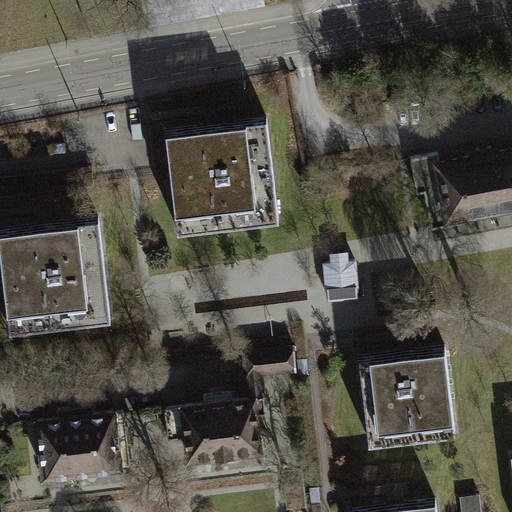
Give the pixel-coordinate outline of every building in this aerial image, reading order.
[(214,123),(167,129),(178,229),(279,217),(267,117),(214,123)] [(511,147),(493,151),(492,145),(477,148),(478,154),(441,160),(439,151),(412,156),(418,191),(425,190),(432,226),(462,221),(461,213),(511,204),(511,147)] [(93,165),(0,175),(0,195),(95,185),(93,165)] [(46,222),(0,227),(0,241),(10,328),(111,317),(99,216),(46,222)] [(326,262),(328,297),(339,297),(339,298),(348,298),(347,296),(359,295),(356,259),(348,259),(348,250),(332,251),(333,261),(326,262)] [(359,355),(370,441),(456,431),(446,345),(407,349),(359,355)] [(295,346),(246,351),(249,382),(263,380),(262,372),(297,368),(295,346)] [(167,406),(169,437),(187,435),(190,457),(261,449),(261,447),(264,446),(268,444),(269,442),(270,439),(269,433),(267,430),(265,429),(263,427),(258,428),(257,413),(266,411),(263,380),(249,382),(251,396),(233,398),(232,390),(205,394),(205,402),(167,406)] [(39,419),(45,473),(121,465),(121,464),(130,463),(125,410),(114,411),(114,410),(94,412),(93,404),(58,408),(59,417),(39,419)] [(461,496),(462,511),(482,511),(481,494),(461,496)] [(350,508),(350,511),(438,511),(437,498),(396,503),(350,508)]
